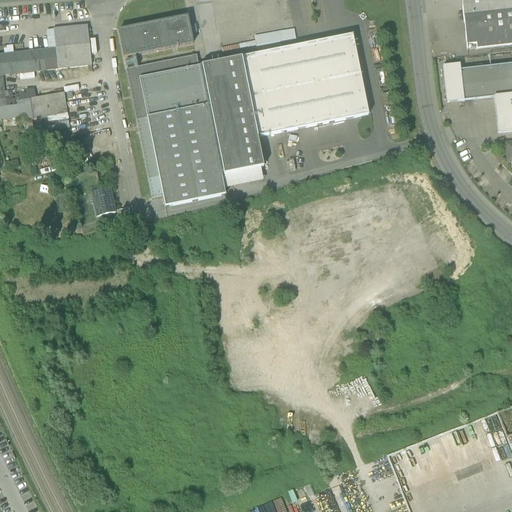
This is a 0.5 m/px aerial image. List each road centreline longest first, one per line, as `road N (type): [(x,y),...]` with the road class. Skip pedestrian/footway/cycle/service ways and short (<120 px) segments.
road 1 (residential): [(511,235),(462,185),(433,130),(414,0)]
road 2 (unclassified): [(94,0),(134,205)]
